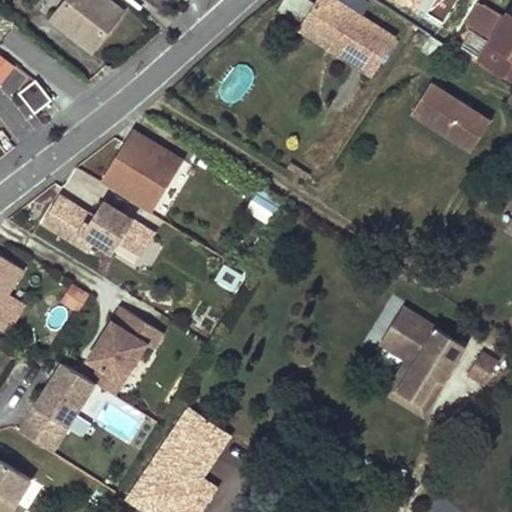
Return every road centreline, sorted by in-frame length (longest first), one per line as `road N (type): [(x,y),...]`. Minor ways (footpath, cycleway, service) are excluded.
road 1 (residential): [(0,198),(238,0)]
road 2 (unknown): [(0,414),(84,324)]
